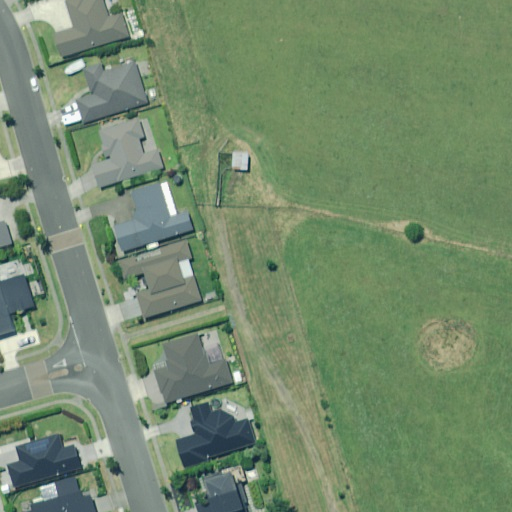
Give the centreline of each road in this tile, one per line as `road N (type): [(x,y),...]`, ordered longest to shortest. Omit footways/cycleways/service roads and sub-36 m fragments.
road 1 (residential): [(97,359),(0,29)]
road 2 (residential): [(142,511),(97,359)]
